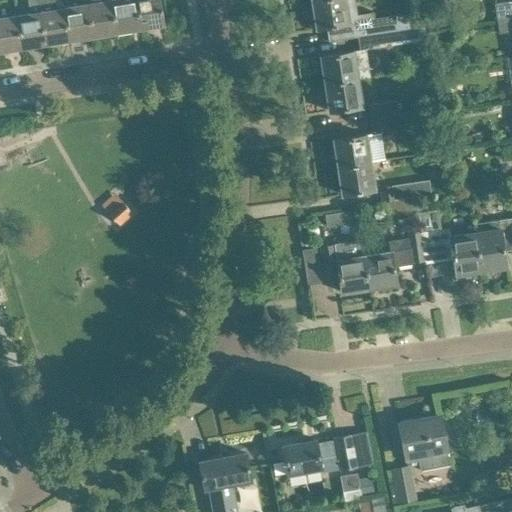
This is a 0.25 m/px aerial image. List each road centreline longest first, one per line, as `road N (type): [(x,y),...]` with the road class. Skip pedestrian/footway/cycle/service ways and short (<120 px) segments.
road 1 (residential): [(219,346),(333,367),(511,343)]
road 2 (residential): [(219,346),(236,199),(222,56)]
road 3 (residential): [(37,494),(198,386),(219,346)]
road 4 (residential): [(0,93),(222,56)]
